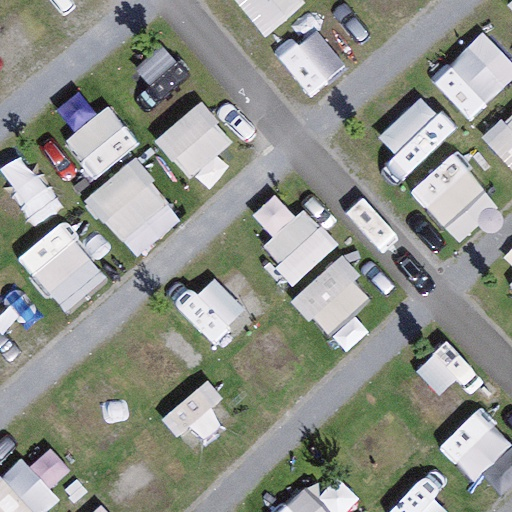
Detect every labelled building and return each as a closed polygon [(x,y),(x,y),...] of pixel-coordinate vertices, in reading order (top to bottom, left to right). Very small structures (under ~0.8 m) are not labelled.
[(231,0),(224,7),(263,49),(315,0),(231,0)] [(435,98),(470,137),(506,105),(471,66),(435,98)] [(180,69),(135,99),(161,137),(206,107),(180,69)] [(423,95),(381,117),(409,168),(450,145),(423,95)] [(511,184),(511,130),(485,156),(511,184)] [(446,242),(488,206),(458,170),(416,206),(446,242)] [(101,455),(137,427),(105,386),(69,414),(101,455)] [(482,489),(511,464),(511,425),(500,411),(451,451),(482,489)] [(58,511),(16,466),(0,480),(0,511),(58,511)] [(451,511),(423,482),(390,511),(451,511)] [(297,511),(317,511),(307,502),(297,511)]
